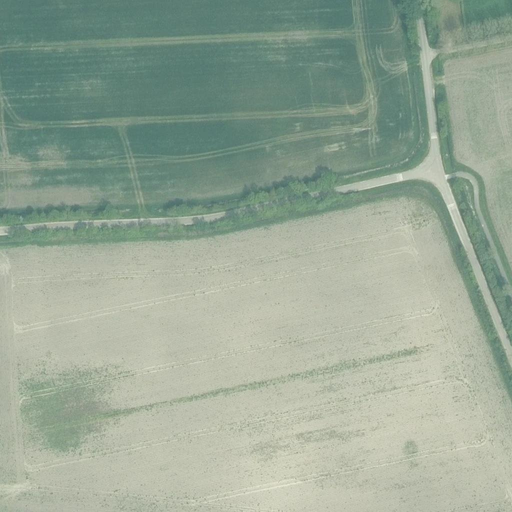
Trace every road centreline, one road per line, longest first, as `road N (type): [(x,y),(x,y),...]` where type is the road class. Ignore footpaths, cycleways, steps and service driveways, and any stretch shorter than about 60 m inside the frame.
road 1 (unclassified): [(0,230),(224,216),(436,165)]
road 2 (unclassified): [(511,358),(436,165)]
road 3 (unclassified): [(436,165),(418,0)]
